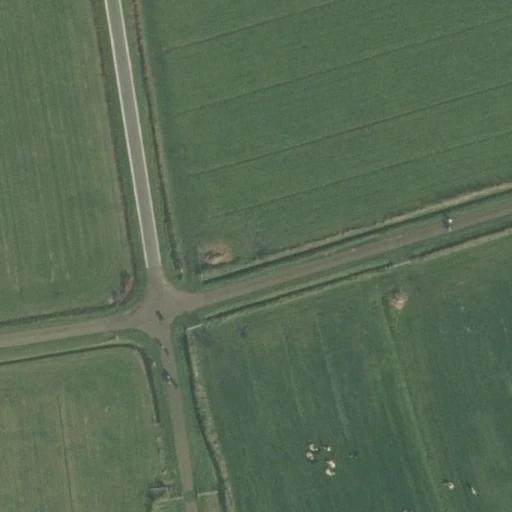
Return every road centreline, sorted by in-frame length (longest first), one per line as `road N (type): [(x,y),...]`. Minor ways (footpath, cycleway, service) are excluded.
road 1 (unclassified): [(167,320),(511,211)]
road 2 (unclassified): [(167,320),(117,0)]
road 3 (unclassified): [(197,511),(167,320)]
road 4 (unclassified): [(167,320),(0,347)]
